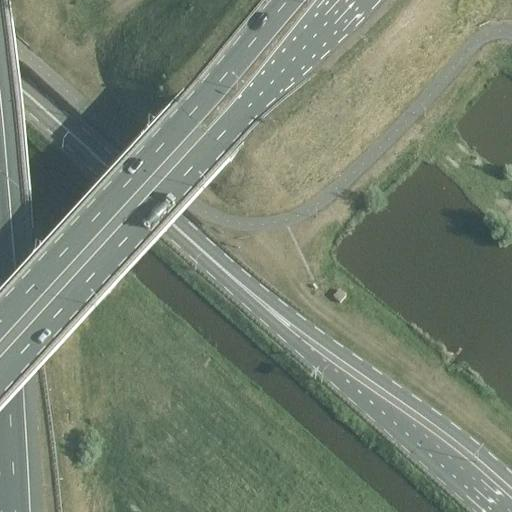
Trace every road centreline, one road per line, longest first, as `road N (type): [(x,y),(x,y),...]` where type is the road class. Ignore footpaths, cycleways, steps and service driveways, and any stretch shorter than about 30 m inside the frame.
road 1 (motorway): [(0,378),(347,0)]
road 2 (motorway): [(292,0),(0,323)]
road 3 (secondary): [(229,275),(501,511)]
road 4 (secondary): [(511,484),(229,275)]
road 5 (secondary): [(229,275),(0,71)]
road 6 (motorway): [(8,511),(0,378)]
